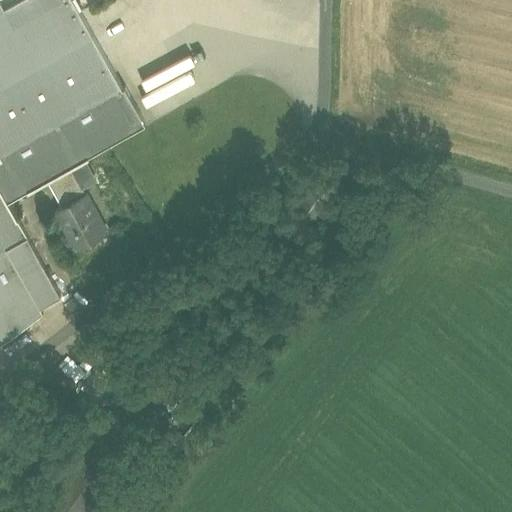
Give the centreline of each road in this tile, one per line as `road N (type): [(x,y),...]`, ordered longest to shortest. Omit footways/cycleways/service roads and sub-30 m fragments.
road 1 (unclassified): [(0,381),(278,168),(327,121)]
road 2 (unclassified): [(327,121),(371,142),(511,180)]
road 3 (unclassified): [(331,0),(327,121)]
